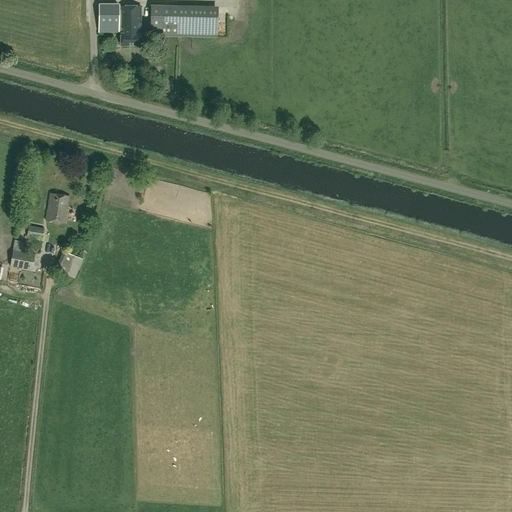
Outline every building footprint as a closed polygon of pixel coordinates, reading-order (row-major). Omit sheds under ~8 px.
[(119,10),(119,6),(119,4),(98,4),(98,32),(120,32),(120,45),(140,45),(141,6),(120,6),(120,10),(119,10)] [(217,8),(151,6),(150,35),(217,37),(217,8)] [(50,193),(46,220),(65,224),(69,196),(50,193)] [(44,229),(29,226),(27,236),(42,239),(44,229)] [(32,270),(35,255),(22,252),(24,242),(15,240),(10,266),(32,270)] [(62,251),(54,270),(65,275),(73,256),(62,251)] [(46,254),(37,253),(36,267),(44,268),(46,254)] [(8,287),(2,291),(8,299),(13,296),(8,287)]
